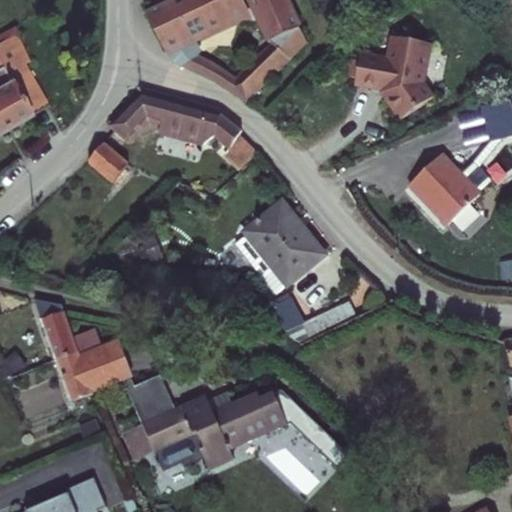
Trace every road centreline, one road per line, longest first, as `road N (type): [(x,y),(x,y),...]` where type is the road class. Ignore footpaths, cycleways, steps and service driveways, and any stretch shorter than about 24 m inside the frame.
road 1 (residential): [(118,60),(237,111),(385,269),(422,293),(462,310),(511,315)]
road 2 (residential): [(118,60),(87,124),(0,211)]
